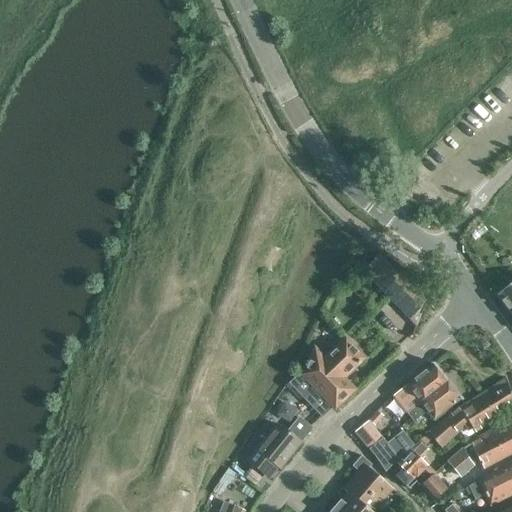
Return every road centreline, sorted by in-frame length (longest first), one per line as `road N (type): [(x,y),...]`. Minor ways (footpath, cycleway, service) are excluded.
road 1 (tertiary): [(434,249),(370,205),(327,162),(293,112),(240,0)]
road 2 (tertiary): [(273,511),(335,429),(477,300)]
